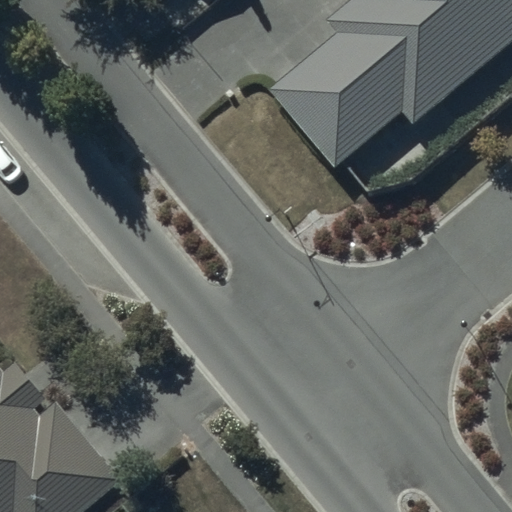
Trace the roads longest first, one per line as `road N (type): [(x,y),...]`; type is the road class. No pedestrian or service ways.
road 1 (residential): [(46,0),(342,356)]
road 2 (residential): [(274,410),(0,82)]
road 3 (residential): [(342,356),(511,219)]
road 4 (residential): [(342,356),(471,511)]
road 5 (residential): [(358,511),(274,410)]
